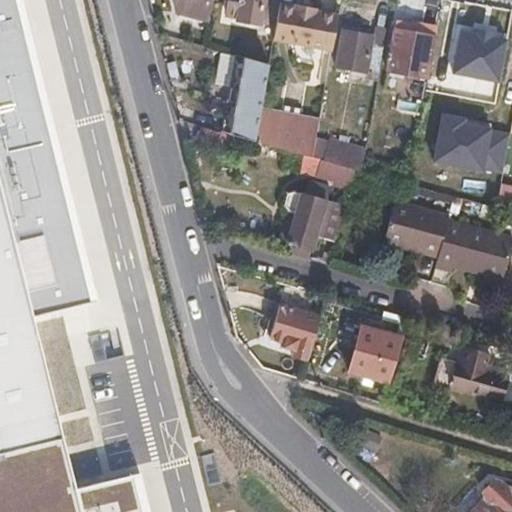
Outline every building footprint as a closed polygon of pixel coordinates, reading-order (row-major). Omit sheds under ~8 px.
[(21,0),(0,0),(0,191),(31,317),(96,301),(21,0)] [(206,23),(210,0),(170,0),(175,18),(206,23)] [(273,29),(277,6),(278,0),(221,0),(218,15),(232,18),(232,21),(273,29)] [(330,54),(336,16),(313,12),(314,9),(294,5),(292,5),(291,9),(285,46),(330,54)] [(285,46),(291,9),(284,7),(277,6),(273,29),(270,44),(285,46)] [(422,80),(430,40),(393,32),(386,73),(422,80)] [(363,73),(370,40),(340,33),(332,66),(362,73),(363,73)] [(506,42),(454,33),(447,73),(499,82),(506,42)] [(376,75),(382,42),(370,40),(363,73),(370,74),(376,75)] [(259,112),(266,67),(234,58),(222,134),(254,142),(259,112)] [(312,159),(318,122),(303,120),(262,113),(259,112),(254,142),(312,159)] [(488,120),(435,112),(427,163),(502,174),(508,134),(487,130),(488,120)] [(321,161),(359,171),(363,148),(327,137),(321,161)] [(410,176),(373,165),(370,174),(408,185),(410,176)] [(349,188),(353,173),(342,170),(337,184),(349,188)] [(495,209),(511,213),(511,190),(499,188),(495,209)] [(0,451),(61,437),(31,317),(0,191),(0,451)] [(313,237),(321,211),(323,201),(298,194),(293,193),(286,195),(283,206),(283,208),(287,213),(294,215),(286,246),(309,252),(313,237)] [(343,207),(323,201),(321,211),(313,237),(334,242),(343,207)] [(445,222),(446,218),(393,204),(381,245),(435,260),(445,222)] [(286,246),(294,215),(287,213),(279,243),(286,246)] [(499,282),(511,240),(445,222),(435,260),(433,269),(449,273),(451,268),(499,282)] [(308,363),(320,319),(278,307),(269,340),(283,345),(282,350),(291,353),(291,358),(308,363)] [(407,319),(363,307),(360,319),(403,331),(407,319)] [(353,366),(365,321),(337,313),(324,356),(353,366)] [(505,375),(487,369),(491,354),(459,345),(447,389),(498,403),(505,375)] [(61,437),(0,451),(0,511),(79,511),(74,488),(61,437)] [(148,511),(139,473),(74,488),(79,511),(148,511)] [(511,511),(511,491),(510,493),(499,484),(492,483),(483,493),(484,501),(473,511),(511,511)]
